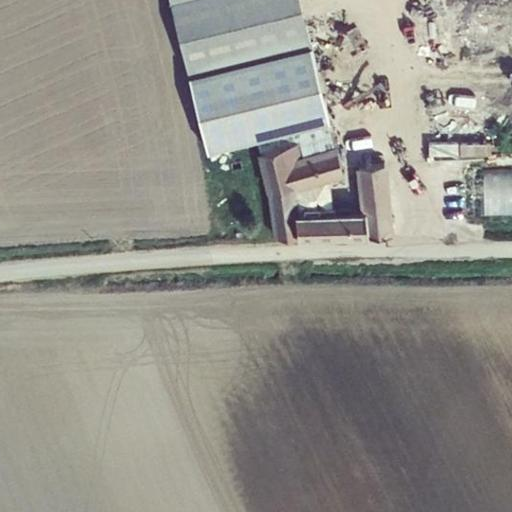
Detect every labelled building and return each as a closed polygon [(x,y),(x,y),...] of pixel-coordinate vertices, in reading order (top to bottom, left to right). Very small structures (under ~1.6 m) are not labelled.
[(299,0),(168,0),(186,73),(306,41),(299,0)] [(235,125),(240,141),(257,137),(260,146),(298,137),(295,126),(330,117),(306,41),(186,73),(207,149),(220,146),(216,129),(235,125)] [(295,126),(298,137),(303,153),(337,145),(330,117),(295,126)] [(216,129),(220,146),(240,141),(235,125),(216,129)] [(298,137),(260,146),(274,201),(276,229),(356,227),(394,227),(380,158),(355,163),(365,203),(292,204),(289,181),(343,165),(337,145),(303,153),(298,137)] [(511,167),(448,169),(449,222),(511,219),(511,167)]
